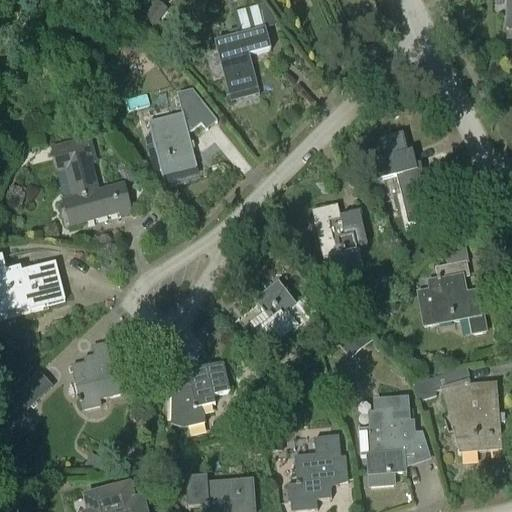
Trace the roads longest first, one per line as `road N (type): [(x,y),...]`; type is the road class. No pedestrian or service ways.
road 1 (residential): [(423,29),(227,232)]
road 2 (residential): [(227,232),(218,263),(175,324),(151,327),(135,291),(201,246)]
road 3 (residential): [(498,183),(423,29)]
